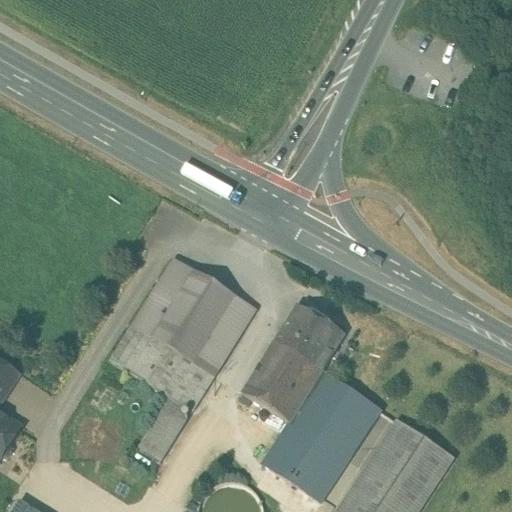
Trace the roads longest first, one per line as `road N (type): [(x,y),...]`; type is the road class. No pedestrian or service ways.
road 1 (primary): [(271,219),(0,67)]
road 2 (primary): [(439,306),(371,243),(342,200),(334,169),(347,76)]
road 3 (secondary): [(439,306),(271,219)]
road 4 (primary): [(347,76),(271,219)]
